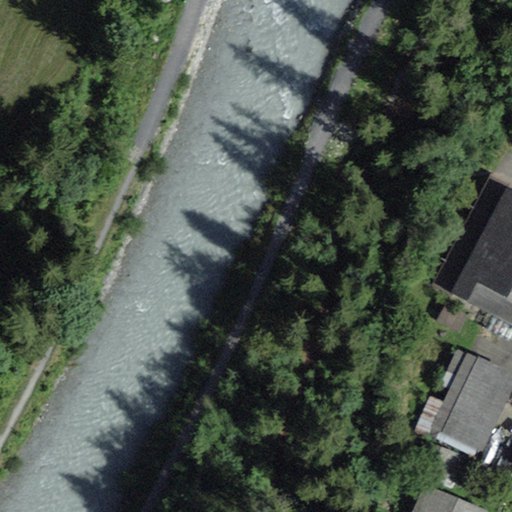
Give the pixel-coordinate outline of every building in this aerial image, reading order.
[(142,0),(127,46),(149,53),(165,0),(142,0)] [(511,191),(510,190),(511,188),(495,178),(484,195),(435,284),(511,325),(511,327),(511,191)] [(511,381),(511,378),(480,363),(447,431),(480,447),(511,381)] [(450,453),(431,445),(420,473),(439,481),(450,453)] [(472,511),(426,492),(417,511),(472,511)]
